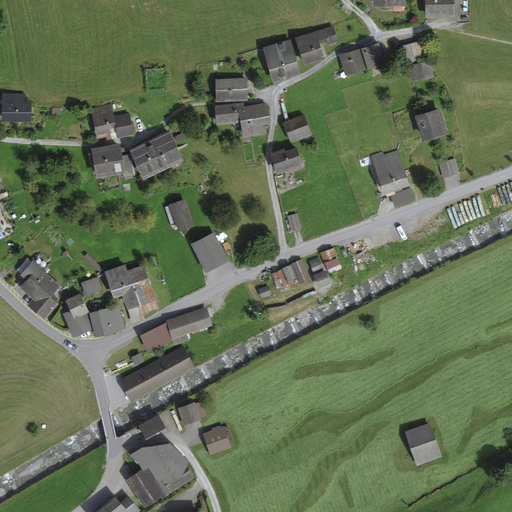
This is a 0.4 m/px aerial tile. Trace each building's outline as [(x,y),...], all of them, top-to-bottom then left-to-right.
[(426,0),(426,14),(453,14),(452,0),(426,0)] [(335,35),(334,36),(331,28),(325,30),(327,37),(318,40),(319,43),(328,40),(329,43),(336,41),(335,35)] [(297,38),(304,62),(323,57),(319,43),(318,40),(327,37),(325,30),(325,29),(297,38)] [(290,41),(267,47),(272,67),(296,61),(290,41)] [(403,46),(408,62),(424,58),(419,42),(403,46)] [(363,48),(369,67),(384,63),(378,44),(363,48)] [(343,54),(348,72),(366,67),(361,49),(343,54)] [(275,78),(299,71),(296,61),(272,67),(275,78)] [(409,66),(412,78),(432,74),(429,62),(409,66)] [(218,80),(219,99),(248,97),(247,81),(246,79),(218,80)] [(5,118),(30,118),(30,102),(24,102),(24,94),(5,94),(5,118)] [(217,105),(218,122),(238,121),(237,105),(237,103),(236,103),(217,105)] [(243,104),(243,103),(237,103),(237,105),(238,121),(242,121),(244,135),(259,133),(258,123),(264,122),(265,126),(270,126),(267,106),(265,104),(263,104),(247,105),(247,104),(243,104)] [(107,133),(108,138),(132,133),(128,115),(114,118),(111,105),(97,108),(98,115),(95,115),(99,135),(107,133)] [(418,117),(424,137),(442,131),(439,122),(438,118),(436,112),(418,117)] [(286,121),(293,140),(311,134),(304,115),(286,121)] [(133,148),(145,174),(180,158),(168,132),(133,148)] [(123,148),(115,149),(114,145),(95,148),(96,153),(91,153),(93,162),(97,161),(99,174),(124,170),(125,175),(132,174),(129,158),(122,159),(122,154),(124,154),(123,148)] [(295,169),(294,166),(301,164),(296,149),(284,153),(284,150),(272,153),(278,171),(288,168),(289,171),(295,169)] [(401,189),(400,186),(408,184),(397,151),(381,156),(380,153),(373,156),(384,191),(394,188),(395,191),(401,189)] [(440,163),(444,177),(458,173),(454,159),(440,163)] [(414,200),(410,189),(393,195),(396,206),(414,200)] [(172,205),(180,229),(192,225),(184,201),(172,205)] [(289,216),(293,231),(301,228),(297,214),(289,216)] [(194,244),(206,268),(225,258),(213,234),(194,244)] [(326,262),(338,258),(334,249),(322,253),(326,262)] [(313,273),(322,270),(318,258),(309,261),(313,273)] [(300,283),(311,279),(303,260),(292,265),(300,283)] [(327,264),(330,272),(337,269),(334,261),(327,264)] [(45,317),(57,302),(49,295),(57,286),(39,270),(40,269),(33,262),(22,274),(29,280),(23,287),(35,297),(29,304),(45,317)] [(130,306),(139,303),(140,303),(131,276),(129,271),(127,271),(125,265),(107,271),(115,295),(125,292),(130,306)] [(288,280),(296,276),(292,265),(283,269),(288,280)] [(130,270),(132,276),(131,276),(140,303),(143,313),(158,308),(155,297),(149,280),(147,280),(143,266),(130,270)] [(276,282),(286,278),(282,269),(273,273),(276,282)] [(316,274),(320,286),(329,282),(325,271),(316,274)] [(82,283),(86,293),(100,289),(96,278),(82,283)] [(263,296),(269,293),(267,286),(260,289),(263,296)] [(86,313),(88,312),(80,294),(68,299),(73,311),(65,314),(74,334),(91,327),(86,313)] [(139,303),(130,306),(135,321),(144,318),(139,303)] [(92,314),(97,333),(123,327),(118,305),(112,307),(113,308),(92,314)] [(188,339),(185,332),(211,324),(206,310),(169,322),(174,336),(176,335),(178,342),(188,339)] [(148,349),(174,336),(169,322),(141,335),(148,349)] [(183,348),(121,381),(131,400),(193,366),(183,348)] [(133,357),(136,363),(142,360),(139,354),(133,357)] [(199,417),(205,415),(200,402),(194,404),(199,417)] [(180,408),(185,423),(199,418),(199,417),(194,404),(180,408)] [(140,425),(146,437),(164,427),(158,415),(140,425)] [(419,455),(420,459),(438,453),(429,424),(408,432),(416,456),(419,455)] [(227,426),(223,428),(229,446),(234,445),(227,426)] [(229,446),(223,428),(205,434),(212,453),(229,446)] [(170,444),(143,447),(132,454),(140,462),(145,469),(130,479),(146,504),(161,494),(163,497),(166,494),(192,477),(184,464),(187,462),(170,444)] [(135,511),(138,510),(128,498),(121,503),(115,497),(96,511),(135,511)]
